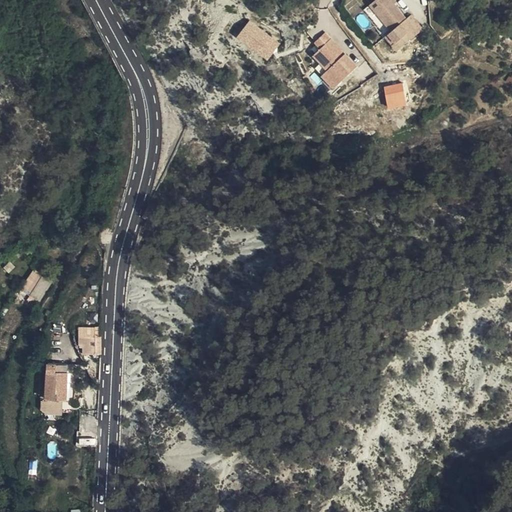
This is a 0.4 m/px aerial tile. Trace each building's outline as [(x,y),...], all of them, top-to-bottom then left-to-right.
[(397,38),(393,41),(398,47),(425,27),(413,12),(409,16),(396,0),(373,0),(372,1),(393,27),(391,29),(397,38)] [(236,37),(266,61),(280,44),(250,19),(236,37)] [(387,33),(393,41),(397,38),(391,29),(387,33)] [(330,66),(341,78),(359,62),(327,30),(317,38),(323,45),(316,51),(323,58),(330,66)] [(318,64),(324,71),(330,66),(323,58),(318,64)] [(336,84),(341,78),(330,66),(324,71),(336,84)] [(383,86),(388,109),(407,105),(402,82),(383,86)] [(148,218),(145,225),(154,229),(163,207),(153,202),(147,217),(148,218)] [(19,291),(40,303),(52,282),(31,270),(19,291)] [(101,353),(102,337),(94,336),(93,353),(101,353)] [(81,366),(88,362),(84,350),(76,354),(81,366)] [(48,395),(68,397),(70,369),(75,369),(75,362),(50,360),(48,395)] [(28,475),(36,475),(37,460),(29,460),(28,475)] [(506,510),(511,497),(503,493),(499,506),(506,510)]
